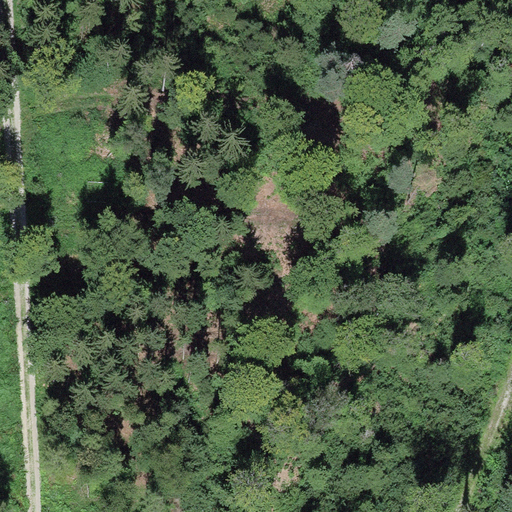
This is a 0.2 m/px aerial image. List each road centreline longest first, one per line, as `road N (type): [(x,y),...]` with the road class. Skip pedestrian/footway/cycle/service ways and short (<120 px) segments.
road 1 (track): [(0,84),(31,369),(31,511)]
road 2 (track): [(461,511),(511,360)]
